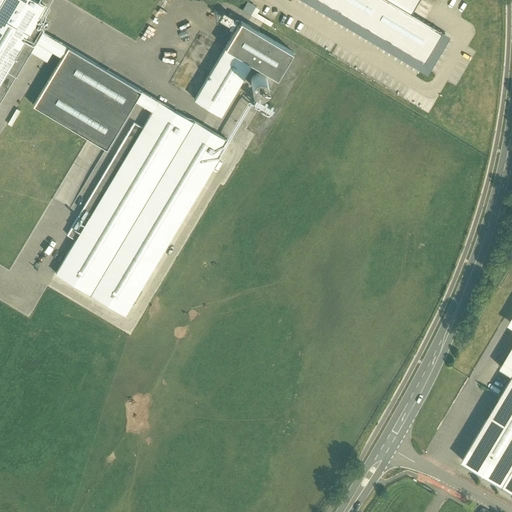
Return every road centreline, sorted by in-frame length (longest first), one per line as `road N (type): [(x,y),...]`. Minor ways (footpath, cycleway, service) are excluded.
road 1 (secondary): [(511,122),(482,247),(431,365),(384,444)]
road 2 (residential): [(384,444),(506,511)]
